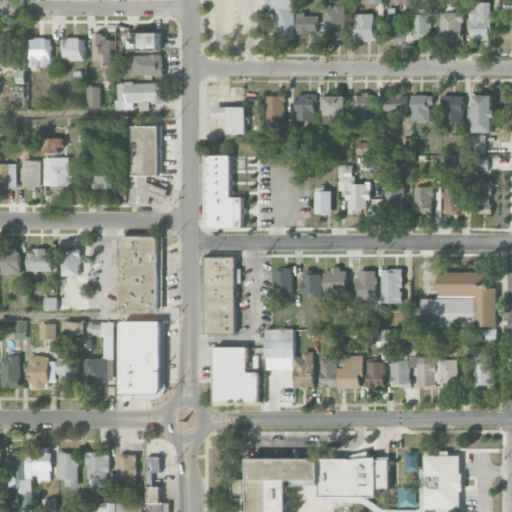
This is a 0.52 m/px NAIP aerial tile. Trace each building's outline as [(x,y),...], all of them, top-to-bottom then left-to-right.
[(277,39),(294,40),(294,0),(265,0),(266,9),(277,9),(277,39)] [(490,3),(470,3),(470,40),(490,40),(490,3)] [(325,6),(325,39),(345,40),(346,6),(325,6)] [(413,40),(432,39),(431,9),(423,9),(423,14),(413,14),(413,40)] [(298,12),(298,34),(319,34),(319,16),(306,16),(306,12),(298,12)] [(463,12),(441,12),(442,40),(463,39),(463,12)] [(374,13),(355,14),(356,41),(375,40),(374,13)] [(390,16),(391,39),(405,39),(404,15),(390,16)] [(131,50),(161,50),(161,33),(131,33),(131,50)] [(11,35),(0,35),(0,66),(11,66),(11,35)] [(94,65),(112,65),(112,35),(94,35),(94,65)] [(29,67),(52,67),(52,38),(29,38),(29,67)] [(85,60),(85,38),(62,39),(63,60),(85,60)] [(164,55),(123,55),(123,75),(164,75),(164,55)] [(164,103),(164,83),(117,83),(117,109),(138,109),(138,110),(150,110),(150,103),(164,103)] [(355,93),(353,121),(376,122),(377,94),(355,93)] [(407,93),(384,94),(385,116),(408,115),(407,93)] [(296,120),(316,121),(316,94),(297,94),(296,120)] [(267,127),(286,127),(285,95),(267,95),(267,127)] [(432,122),(432,95),(412,95),(412,122),(432,122)] [(463,122),(464,96),(442,95),(442,107),(446,107),(446,121),(463,122)] [(494,95),(474,95),(475,108),(470,108),(471,132),(495,132),(494,95)] [(346,96),(323,96),(324,122),(347,122),(346,96)] [(247,107),(215,107),(214,118),(229,118),(229,133),(246,133),(247,107)] [(133,174),(160,174),(161,126),(134,126),(133,174)] [(487,135),(471,134),(471,154),(486,154),(487,135)] [(44,153),(63,154),(63,139),(44,138),(44,153)] [(204,155),(205,228),(244,227),(243,197),(234,197),(233,155),(204,155)] [(70,157),(44,158),(45,186),(70,186),(70,157)] [(472,171),(489,171),(489,157),(471,157),(472,171)] [(23,188),(41,188),(42,160),(24,160),(23,188)] [(410,180),(411,160),(400,160),(400,179),(410,180)] [(0,187),(17,188),(17,164),(0,163),(0,187)] [(116,188),(115,165),(94,166),(95,189),(116,188)] [(348,213),(367,213),(366,201),(370,201),(369,184),(353,184),(353,165),(339,166),(340,191),(348,190),(348,213)] [(148,175),(132,175),(132,203),(151,203),(151,198),(167,198),(167,186),(148,185),(148,175)] [(492,179),(471,179),(472,213),(492,212),(492,179)] [(404,182),(385,181),(385,208),(403,209),(404,182)] [(432,213),(433,187),(415,186),(414,213),(432,213)] [(316,189),(315,214),(331,215),(332,190),(316,189)] [(121,310),(159,310),(159,237),(121,237),(121,268),(118,268),(118,276),(122,276),(121,310)] [(20,248),(2,248),(2,275),(21,274),(20,248)] [(53,251),(29,250),(28,271),(53,272),(53,251)] [(62,276),(81,276),(81,250),(62,250),(62,276)] [(206,257),(207,334),(237,333),(236,257),(206,257)] [(293,268),(275,269),(276,296),(293,295),(293,268)] [(325,298),(347,298),(347,269),(325,269),(325,298)] [(402,303),(403,269),(383,269),(382,303),(402,303)] [(377,299),(377,270),(357,271),(357,299),(377,299)] [(303,295),(320,295),(321,271),(303,271),(303,295)] [(497,288),(490,288),(490,272),(440,272),(440,298),(423,299),(424,327),(497,326),(497,288)] [(45,310),(57,310),(57,297),(45,298),(45,310)] [(410,329),(410,319),(401,319),(402,330),(410,329)] [(15,339),(28,339),(27,320),(14,320),(15,339)] [(121,397),(162,397),(163,322),(121,321),(121,397)] [(64,334),(85,334),(85,322),(64,322),(64,334)] [(40,339),(56,339),(57,324),(40,324),(40,339)] [(315,387),(314,352),(297,352),(297,329),(265,329),(266,370),(295,369),(295,388),(315,387)] [(498,329),(477,329),(477,342),(498,342),(498,329)] [(391,330),(382,330),(382,350),(391,350),(391,330)] [(403,344),(417,344),(417,330),(403,330),(403,344)] [(260,373),(248,372),(249,348),(214,347),(213,402),(260,402),(260,373)] [(496,388),(497,355),(475,354),(474,387),(496,388)] [(339,368),(339,389),(361,388),(361,372),(365,371),(365,355),(346,356),(347,367),(339,368)] [(2,356),(2,388),(21,387),(20,356),(2,356)] [(31,357),(30,386),(46,387),(46,382),(55,383),(56,358),(31,357)] [(418,357),(419,385),(438,385),(437,357),(418,357)] [(59,383),(78,384),(79,359),(60,358),(59,383)] [(115,382),(114,359),(85,359),(86,382),(115,382)] [(321,359),(322,387),(338,387),(338,359),(321,359)] [(458,359),(441,360),(442,386),(459,386),(458,359)] [(411,386),(411,360),(392,361),(392,387),(411,386)] [(386,362),(368,362),(368,387),(386,386),(386,362)] [(34,481),(52,480),(51,447),(38,447),(38,453),(33,453),(34,481)] [(88,490),(109,490),(108,451),(88,452),(88,490)] [(462,509),(462,456),(450,456),(450,451),(436,451),(436,455),(425,455),(425,469),(421,469),(421,509),(462,509)] [(31,476),(32,476),(32,457),(25,457),(25,452),(9,452),(9,485),(21,485),(21,509),(31,509),(31,476)] [(57,479),(65,479),(65,486),(78,486),(78,452),(58,452),(57,479)] [(118,485),(137,485),(137,455),(117,455),(118,485)] [(146,511),(170,511),(170,503),(161,503),(161,483),(153,483),(153,472),(161,472),(161,457),(147,457),(146,511)] [(249,461),(249,511),(288,511),(288,483),(320,482),(320,502),(336,501),(342,498),(377,497),(377,488),(390,488),(389,457),(249,461)] [(234,493),(249,493),(249,479),(234,479),(234,493)] [(115,511),(139,511),(140,499),(116,498),(115,511)] [(56,511),(56,499),(44,499),(44,511),(56,511)] [(95,511),(114,511),(114,503),(96,503),(95,511)]
